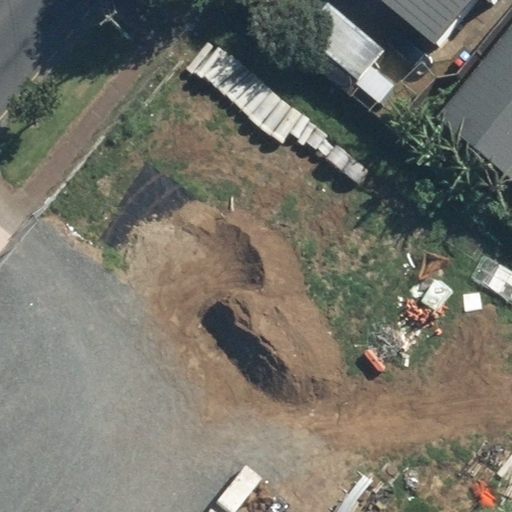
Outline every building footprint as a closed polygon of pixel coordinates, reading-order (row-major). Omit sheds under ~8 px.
[(376,0),(452,62),(504,0),(376,0)] [(397,54),(331,2),(300,43),(366,94),(397,54)] [(511,46),(455,121),(511,163),(511,46)] [(314,167),(180,332),(277,411),(411,246),(314,167)] [(112,511),(170,445),(116,398),(137,375),(85,331),(65,354),(49,341),(0,398),(0,457),(63,511),(112,511)] [(459,384),(398,466),(433,493),(494,410),(459,384)]
